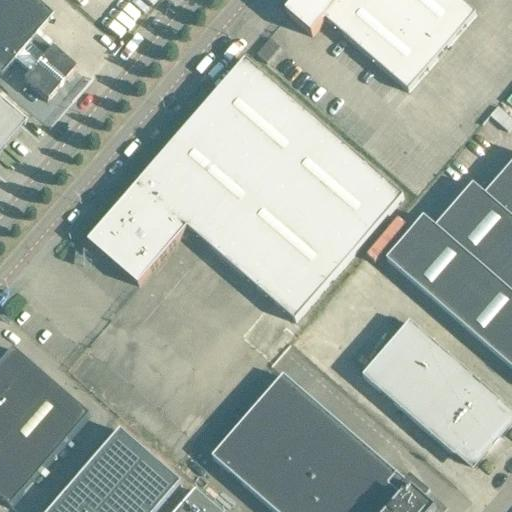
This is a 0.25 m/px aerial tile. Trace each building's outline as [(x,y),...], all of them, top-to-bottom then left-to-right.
[(29,46),(53,18),(31,0),(0,0),(0,77),(1,78),(15,62),(30,75),(23,83),(47,104),(75,72),(51,51),(44,59),(29,46)] [(477,17),(457,0),(301,0),(287,17),(313,39),(327,23),(409,95),(477,17)] [(405,200),(247,63),(89,245),(139,289),(189,232),(296,325),(405,200)] [(0,149),(1,148),(4,151),(5,150),(3,148),(23,126),(24,127),(25,125),(24,124),(23,124),(0,103),(0,149)] [(511,168),(486,198),(511,220),(511,168)] [(511,220),(486,198),(474,188),(437,231),(511,296),(511,220)] [(511,296),(437,231),(425,220),(387,263),(511,371),(511,296)] [(411,326),(364,381),(448,454),(451,450),(474,470),(488,453),(500,439),(511,425),(511,420),(492,403),(495,399),(411,326)] [(0,500),(11,511),(91,419),(15,353),(0,369),(0,500)] [(285,379),(271,394),(213,462),(271,511),(436,511),(425,502),(431,496),(411,479),(406,485),(285,379)] [(53,511),(160,511),(183,486),(122,433),(53,511)] [(218,511),(197,494),(181,511),(218,511)]
